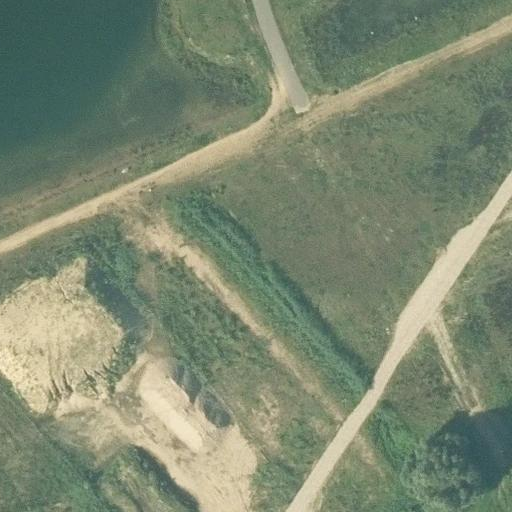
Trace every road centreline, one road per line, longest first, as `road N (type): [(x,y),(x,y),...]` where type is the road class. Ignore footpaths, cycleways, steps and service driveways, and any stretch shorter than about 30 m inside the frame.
road 1 (unknown): [(511,183),(444,286),(490,422),(494,490),(479,511)]
road 2 (unknown): [(444,286),(373,273),(207,344)]
